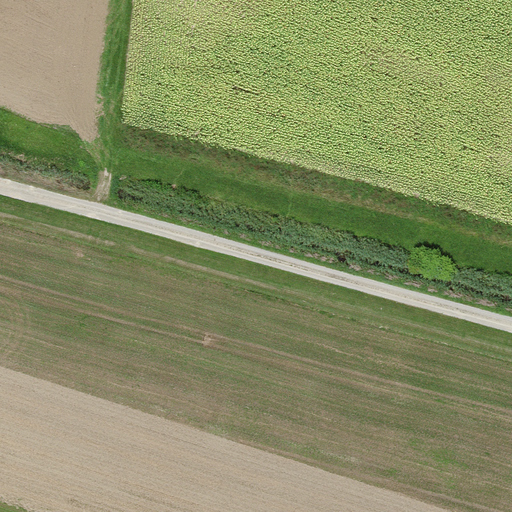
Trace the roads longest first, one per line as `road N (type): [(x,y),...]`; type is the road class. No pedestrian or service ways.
road 1 (track): [(511,329),(0,183)]
road 2 (track): [(100,212),(123,0)]
